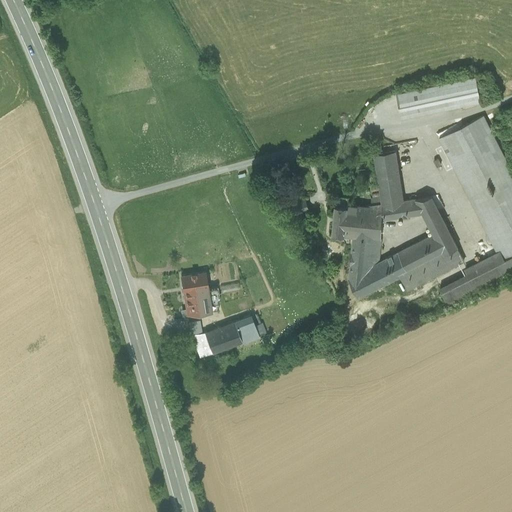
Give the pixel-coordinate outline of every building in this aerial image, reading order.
[(402,118),(481,101),(475,76),(397,93),(402,118)] [(439,137),(500,257),(502,260),(511,255),(511,173),(482,115),(439,137)] [(375,154),(381,196),(383,203),(404,200),(396,150),(375,154)] [(336,202),(348,204),(349,196),(337,194),(336,202)] [(432,195),(416,198),(423,213),(425,216),(439,210),(432,195)] [(372,204),(383,203),(381,196),(371,198),(372,204)] [(304,198),(292,202),(296,214),(308,210),(304,198)] [(416,198),(404,200),(383,203),(382,219),(423,213),(416,198)] [(348,204),(336,202),(333,233),(353,235),(370,237),(381,238),(382,219),(383,203),(372,204),(366,205),(348,204)] [(443,217),(439,210),(425,216),(428,223),(443,217)] [(458,247),(443,217),(428,223),(433,233),(444,254),(458,247)] [(349,278),(358,297),(400,276),(444,254),(433,233),(379,262),(366,268),(349,278)] [(349,278),(366,268),(370,237),(353,235),(349,278)] [(381,238),(370,237),(366,268),(379,262),(381,238)] [(464,260),(458,247),(444,254),(400,276),(407,289),(464,260)] [(511,272),(511,255),(502,260),(500,257),(440,287),(448,304),(511,272)] [(186,309),(187,315),(212,310),(210,302),(208,287),(205,271),(181,275),(186,309)] [(210,302),(217,301),(220,300),(218,286),(208,287),(210,302)] [(217,301),(210,302),(212,310),(218,309),(217,301)] [(250,315),(241,318),(249,339),(257,336),(250,315)] [(242,341),(249,339),(241,318),(234,321),(242,341)] [(191,335),(193,334),(202,333),(200,320),(188,322),(191,335)] [(213,352),(242,341),(234,321),(205,332),(213,352)] [(201,357),(213,352),(205,332),(202,333),(193,334),(201,357)]
